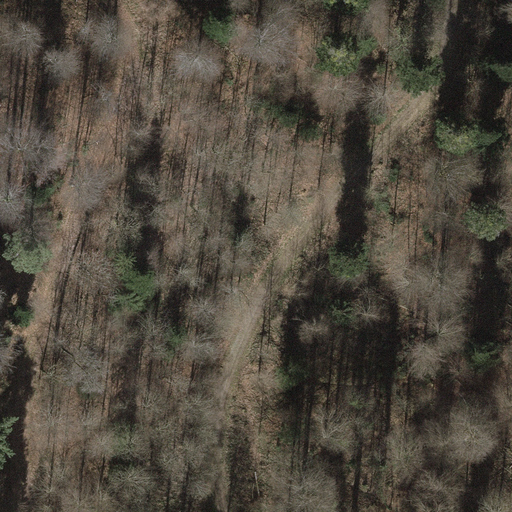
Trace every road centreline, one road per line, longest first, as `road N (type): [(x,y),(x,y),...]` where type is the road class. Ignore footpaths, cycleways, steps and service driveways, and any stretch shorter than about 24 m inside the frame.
road 1 (track): [(450,0),(455,21),(428,94),(301,234),(240,343),(215,415),(218,469),(232,511)]
road 2 (track): [(35,511),(21,431),(42,331),(78,207),(126,87),(121,19),(97,0)]
